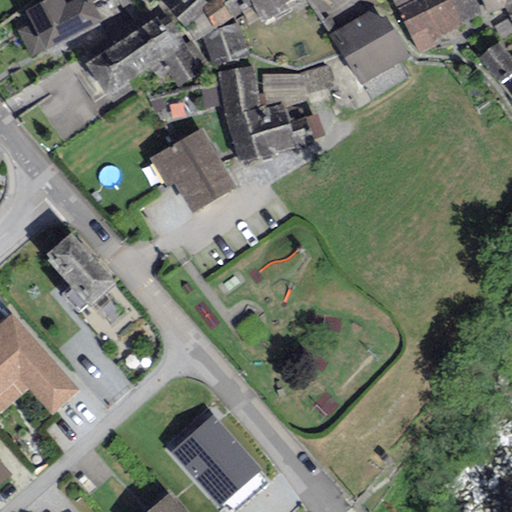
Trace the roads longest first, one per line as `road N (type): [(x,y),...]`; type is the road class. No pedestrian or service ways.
road 1 (residential): [(191,349),(12,511)]
road 2 (residential): [(0,114),(181,0)]
road 3 (residential): [(191,349),(328,511)]
road 4 (residential): [(54,188),(191,349)]
